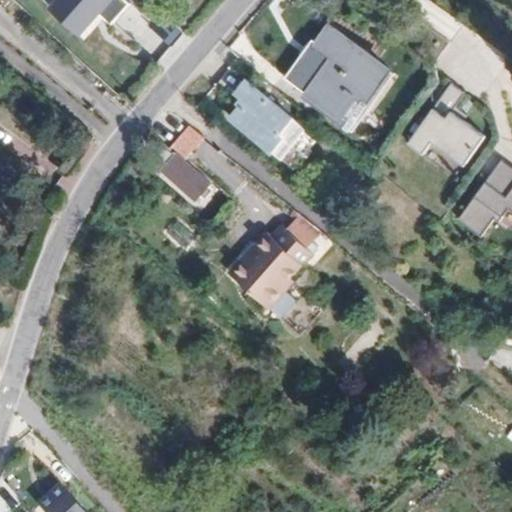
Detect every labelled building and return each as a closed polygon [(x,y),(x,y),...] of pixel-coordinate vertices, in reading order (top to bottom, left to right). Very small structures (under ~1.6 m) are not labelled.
[(59,0),(50,11),(84,40),(104,17),(113,25),(131,4),(126,0),(59,0)] [(393,71),(329,25),(317,41),(314,39),(302,55),(286,78),(353,128),(393,71)] [(295,117),(248,80),(237,94),(247,101),(240,109),(232,119),(269,149),(295,117)] [(468,169),(490,139),(454,112),(448,120),(434,110),(409,145),(425,157),(434,144),(468,169)] [(190,126),(172,146),(186,159),(205,138),(190,126)] [(144,146),(166,162),(174,152),(153,135),(144,146)] [(211,185),(176,154),(165,167),(162,170),(196,201),(211,185)] [(511,165),(503,159),(459,218),(483,237),(496,219),(511,230),(511,165)] [(221,208),(228,198),(219,192),(212,201),(221,208)] [(320,236),(298,217),(288,230),(309,249),(320,236)] [(185,245),(193,235),(178,223),(170,233),(185,245)] [(231,273),(270,308),(295,280),(291,278),(313,253),(309,249),(288,230),(284,227),(273,238),(268,234),(258,245),(251,254),(249,253),(231,273)] [(8,461),(23,479),(34,470),(19,452),(8,461)] [(44,511),(83,511),(65,492),(44,511)]
